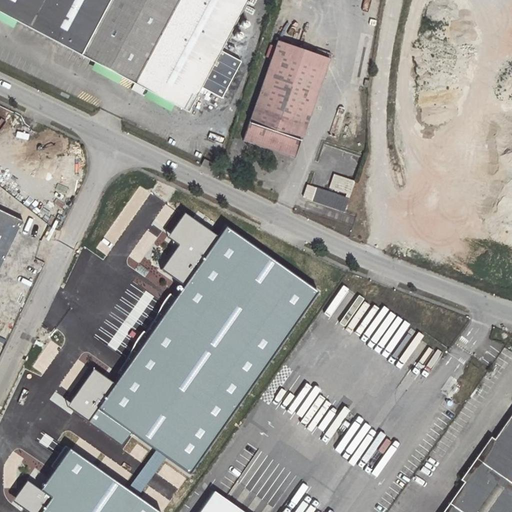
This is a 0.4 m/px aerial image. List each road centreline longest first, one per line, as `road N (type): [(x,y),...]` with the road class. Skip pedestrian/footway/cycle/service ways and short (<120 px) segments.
road 1 (unclassified): [(116,141),(360,258),(511,313)]
road 2 (residential): [(116,141),(0,380)]
road 3 (unknown): [(340,0),(349,18),(347,45),(275,217)]
road 4 (unknown): [(268,416),(309,381),(433,386)]
road 5 (unclassified): [(0,85),(116,141)]
road 6 (unknown): [(268,416),(268,437),(279,451),(360,489)]
road 7 (unknown): [(268,416),(191,511)]
